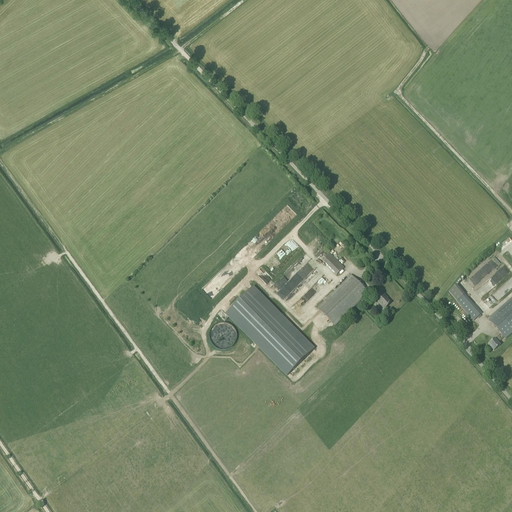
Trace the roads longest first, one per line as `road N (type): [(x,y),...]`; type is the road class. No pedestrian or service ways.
road 1 (unclassified): [(511,401),(179,49)]
road 2 (track): [(170,395),(0,159)]
road 3 (track): [(511,213),(397,92),(424,52)]
road 4 (track): [(0,153),(179,49)]
